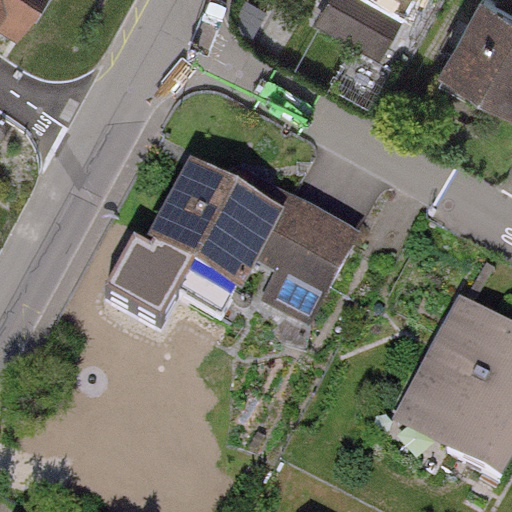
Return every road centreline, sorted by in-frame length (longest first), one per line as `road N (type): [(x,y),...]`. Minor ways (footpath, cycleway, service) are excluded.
road 1 (residential): [(167,28),(511,229)]
road 2 (residential): [(99,149),(0,330)]
road 3 (residential): [(167,28),(99,149)]
